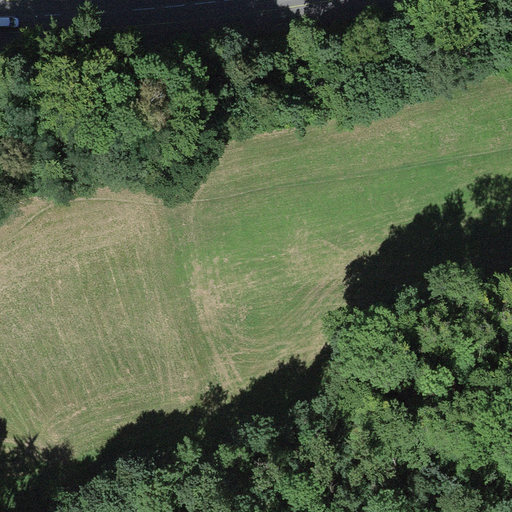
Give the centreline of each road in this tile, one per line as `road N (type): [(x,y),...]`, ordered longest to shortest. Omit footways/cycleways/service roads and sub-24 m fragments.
road 1 (primary): [(0,14),(216,0)]
road 2 (track): [(0,80),(21,74),(100,12)]
